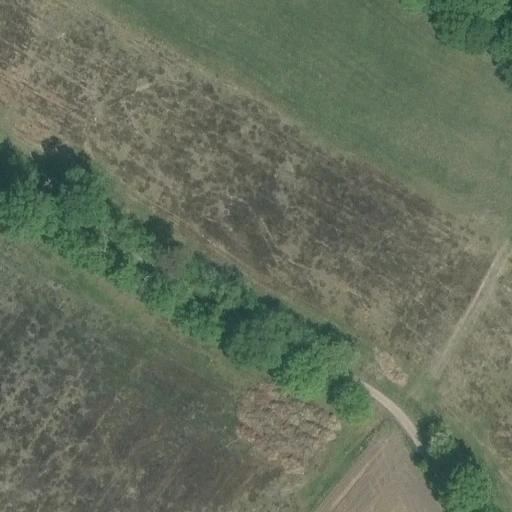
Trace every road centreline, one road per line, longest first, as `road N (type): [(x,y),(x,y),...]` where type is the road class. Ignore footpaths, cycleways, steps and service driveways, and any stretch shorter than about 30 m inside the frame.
road 1 (track): [(0,175),(388,405),(462,511)]
road 2 (track): [(511,233),(405,422)]
